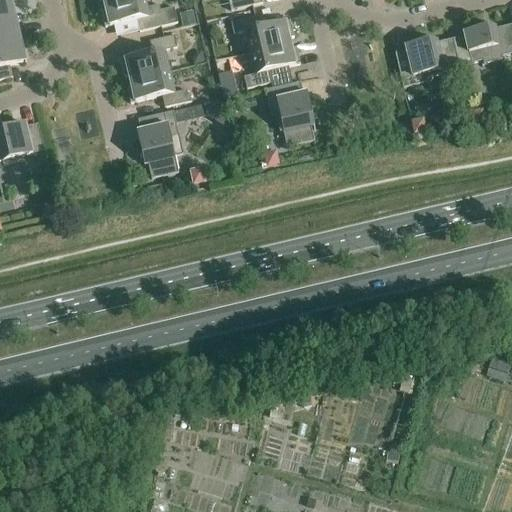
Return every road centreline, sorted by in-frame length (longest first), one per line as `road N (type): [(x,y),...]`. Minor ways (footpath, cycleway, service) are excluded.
road 1 (primary): [(511,202),(0,323)]
road 2 (primary): [(0,373),(511,252)]
road 3 (residential): [(329,2),(388,24),(500,0)]
road 4 (residential): [(60,44),(94,55),(117,154)]
